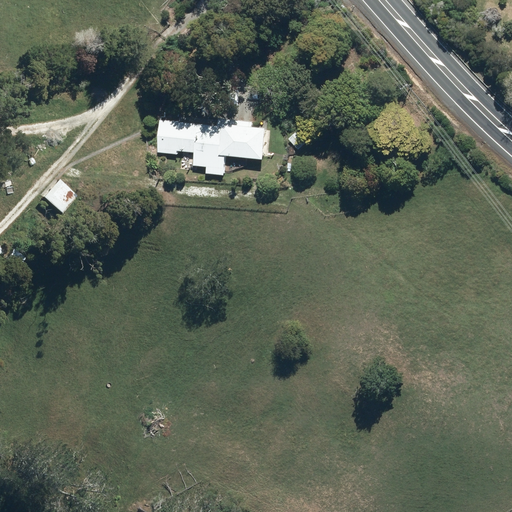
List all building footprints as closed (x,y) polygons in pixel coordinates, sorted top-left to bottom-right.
[(263,126),(263,122),(221,118),(221,126),(163,120),(160,153),(180,155),(180,150),(199,152),(198,166),(211,167),(210,173),(227,174),(229,155),(268,158),(271,127),(263,126)] [(290,140),(300,151),(310,141),(301,131),(290,140)] [(59,134),(43,138),(46,148),(62,144),(59,134)] [(76,196),(57,179),(42,197),(60,213),(76,196)] [(13,249),(4,259),(14,268),(23,257),(13,249)]
